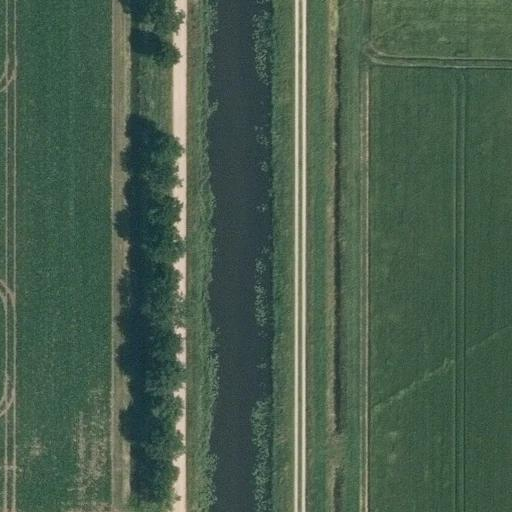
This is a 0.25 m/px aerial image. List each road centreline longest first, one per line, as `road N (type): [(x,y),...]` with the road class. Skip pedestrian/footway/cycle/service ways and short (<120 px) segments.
road 1 (unclassified): [(299,511),(300,0)]
road 2 (track): [(178,511),(178,0)]
